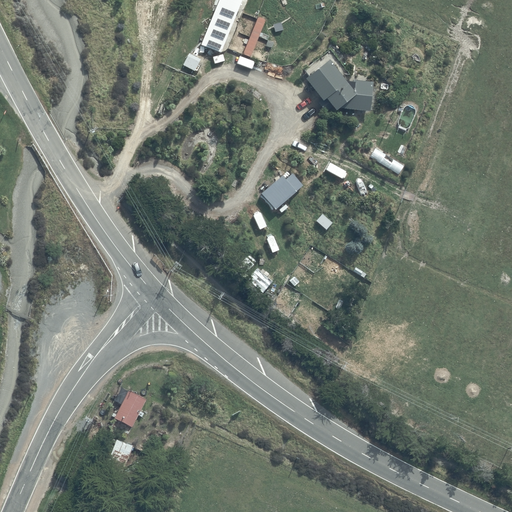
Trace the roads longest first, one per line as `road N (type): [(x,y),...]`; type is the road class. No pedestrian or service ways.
road 1 (tertiary): [(152,292),(302,417),(479,511)]
road 2 (secondary): [(152,292),(89,208),(0,47)]
road 3 (secondary): [(12,511),(63,404),(152,292)]
